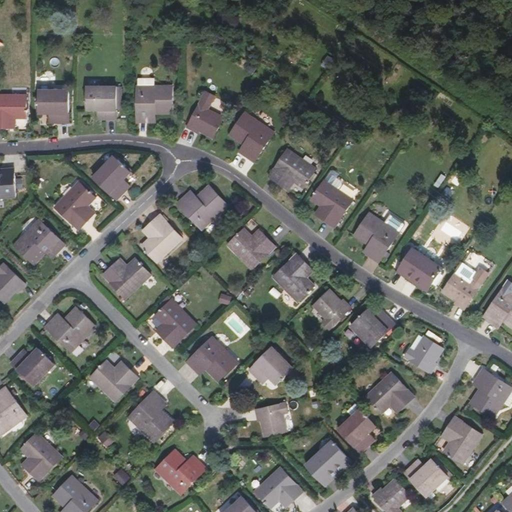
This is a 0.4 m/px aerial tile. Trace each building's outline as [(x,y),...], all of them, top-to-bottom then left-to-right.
[(237,30),(240,17),(218,12),(216,25),(237,30)] [(224,47),(227,38),(218,36),(216,44),(224,47)] [(249,63),(245,70),(252,74),(256,68),(249,63)] [(116,108),(116,84),(96,84),(96,89),(85,89),(86,107),(98,107),(103,107),(103,117),(116,117),(116,108)] [(173,114),(173,86),(137,86),(136,122),(150,122),(150,113),(155,114),(173,114)] [(67,124),(68,91),(48,91),(48,97),(37,97),(37,115),(48,115),(54,115),(54,124),(67,124)] [(223,120),(207,111),(214,98),(205,93),(185,128),(191,132),(192,129),(212,140),(223,120)] [(26,120),(26,96),(0,96),(0,129),(10,130),(10,120),(15,120),(26,120)] [(253,164),(274,134),(244,113),(228,136),(243,146),(247,149),(243,156),(253,164)] [(243,156),(247,149),(243,146),(238,153),(243,156)] [(316,171),(287,150),(267,178),(283,189),(289,180),(293,183),(303,190),(316,171)] [(110,169),(118,161),(114,157),(106,165),(110,169)] [(123,181),(131,173),(118,161),(110,169),(106,165),(93,179),(116,201),(126,191),(119,185),(123,181)] [(331,186),(337,177),(336,173),(333,171),(330,172),(324,181),(331,186)] [(440,173),(434,185),(439,188),(445,176),(440,173)] [(0,198),(17,198),(15,174),(0,174),(0,198)] [(287,191),(293,183),(289,180),(283,189),(287,191)] [(129,187),(123,181),(119,185),(126,191),(129,187)] [(331,186),(324,181),(310,201),(319,208),(324,210),(318,219),(334,229),(353,201),(331,186)] [(84,211),(88,207),(96,199),(78,183),(54,208),(79,231),(91,218),(84,211)] [(202,231),(229,206),(209,185),(196,197),(193,201),(187,194),(177,204),(202,231)] [(193,201),(196,197),(191,191),(187,194),(193,201)] [(95,214),(88,207),(84,211),(91,218),(95,214)] [(318,219),(324,210),(319,208),(314,216),(318,219)] [(378,264),(399,234),(398,234),(403,226),(390,217),(384,225),(369,214),(353,237),(368,247),(372,249),(367,257),(378,264)] [(157,265),(182,241),(159,216),(146,228),(153,236),(149,239),(141,247),(157,265)] [(46,253),(50,248),(56,254),(66,245),(40,220),(15,246),(34,265),(46,253)] [(153,236),(146,228),(142,232),(149,239),(153,236)] [(275,247),(262,233),(255,240),(251,237),(243,228),(226,245),(251,270),(275,247)] [(255,240),(262,233),(259,230),(251,237),(255,240)] [(367,257),(372,249),(368,247),(363,254),(367,257)] [(403,263),(399,269),(420,284),(416,288),(426,295),(442,271),(412,250),(407,247),(398,260),(403,263)] [(56,254),(50,248),(46,253),(52,259),(56,254)] [(313,287),(306,279),(302,275),(309,267),(296,255),(272,278),(296,304),(313,287)] [(126,301),(152,276),(135,259),(127,267),(123,271),(116,263),(103,276),(126,301)] [(127,267),(120,260),(116,263),(123,271),(127,267)] [(465,310),(490,274),(481,268),(478,273),(463,263),(457,274),(455,273),(443,292),(460,304),(458,306),(465,310)] [(22,291),(27,286),(4,264),(0,267),(0,300),(5,305),(20,289),(22,291)] [(306,279),(313,272),(309,267),(302,275),(306,279)] [(420,284),(399,269),(396,274),(416,288),(420,284)] [(511,331),(511,297),(509,295),(511,291),(511,285),(507,283),(502,290),(481,320),(493,328),(497,321),(502,324),(511,331)] [(344,306),(329,290),(313,306),(326,318),(321,323),(328,331),(351,309),(346,304),(344,306)] [(218,301),(229,305),(232,297),(222,292),(218,301)] [(199,325),(174,300),(157,316),(165,324),(169,328),(162,335),(175,349),(199,325)] [(71,353),(97,327),(77,308),(65,320),(61,324),(55,318),(45,328),(71,353)] [(372,348),(396,325),(386,316),(380,322),(377,318),(368,310),(355,322),(363,330),(358,334),(372,348)] [(380,322),(386,316),(383,312),(377,318),(380,322)] [(65,320),(58,314),(55,318),(61,324),(65,320)] [(497,331),(502,324),(497,321),(493,328),(497,331)] [(363,330),(355,322),(351,326),(358,334),(363,330)] [(162,335),(169,328),(165,324),(158,332),(162,335)] [(405,357),(431,375),(434,369),(432,367),(444,348),(424,336),(415,352),(410,349),(405,357)] [(239,363),(214,337),(188,363),(197,372),(203,366),(207,370),(219,383),(239,363)] [(48,374),(43,370),(51,361),(38,349),(30,357),(27,361),(20,355),(11,364),(34,387),(48,374)] [(280,366),(283,362),(271,349),(247,372),(257,382),(264,375),(268,379),(275,386),(288,374),(280,366)] [(30,357),(24,351),(20,355),(27,361),(30,357)] [(107,358),(115,365),(120,359),(112,352),(107,358)] [(48,374),(55,366),(51,361),(43,370),(48,374)] [(115,403),(138,379),(125,366),(118,373),(115,370),(106,362),(90,379),(115,403)] [(291,370),(283,362),(280,366),(288,374),(291,370)] [(118,373),(125,366),(122,363),(115,370),(118,373)] [(201,376),(207,370),(203,366),(197,372),(201,376)] [(511,390),(511,387),(483,370),(476,381),(482,385),(479,390),(470,404),(494,419),(503,404),(511,390)] [(392,373),(366,397),(382,414),(389,406),(394,403),(400,410),(414,397),(392,373)] [(260,386),(268,379),(264,375),(257,382),(260,386)] [(479,390),(482,385),(476,381),(473,386),(479,390)] [(0,436),(28,416),(7,387),(0,391),(0,400),(1,402),(0,402),(0,436)] [(509,408),(511,402),(511,390),(503,404),(509,408)] [(173,424),(161,412),(157,409),(163,402),(153,393),(128,420),(154,444),(173,424)] [(161,412),(167,406),(163,402),(157,409),(161,412)] [(397,414),(400,410),(394,403),(389,406),(397,414)] [(261,418),(266,439),(288,434),(284,416),(289,415),(287,405),(257,413),(258,419),(261,418)] [(347,413),(352,419),(355,422),(364,414),(356,405),(347,413)] [(339,431),(361,454),(371,445),(364,438),(368,434),(376,427),(364,414),(355,422),(352,419),(339,431)] [(463,466),(482,435),(455,418),(445,434),(453,439),(450,443),(443,453),(463,466)] [(88,426),(95,431),(100,424),(93,419),(88,426)] [(107,430),(98,436),(104,447),(113,442),(107,430)] [(40,482),(63,457),(38,433),(22,450),(30,458),(34,462),(27,468),(40,482)] [(371,445),(375,441),(368,434),(364,438),(371,445)] [(453,439),(445,434),(442,438),(450,443),(453,439)] [(331,441),(305,466),(321,483),(339,467),(342,470),(351,462),(331,441)] [(181,497),(207,471),(197,462),(191,467),(187,464),(175,452),(155,472),(181,497)] [(34,462),(30,458),(23,465),(27,468),(34,462)] [(191,467),(197,462),(193,458),(187,464),(191,467)] [(428,498),(442,484),(437,480),(446,472),(433,459),(425,468),(421,472),(415,465),(406,475),(428,498)] [(425,468),(419,462),(415,465),(421,472),(425,468)] [(325,487),(342,470),(339,467),(321,483),(325,487)] [(121,485),(129,478),(120,469),(112,477),(121,485)] [(255,493),(271,509),(283,499),(290,506),(303,493),(281,469),(255,493)] [(442,484),(450,476),(446,472),(437,480),(442,484)] [(88,511),(99,501),(73,476),(54,496),(66,507),(70,511),(69,511),(88,511)] [(400,511),(397,508),(410,496),(394,479),(378,493),(377,491),(371,496),(385,511),(400,511)] [(254,511),(241,497),(227,511),(228,511),(254,511)] [(280,502),(272,508),(275,511),(278,511),(284,508),(280,502)]
